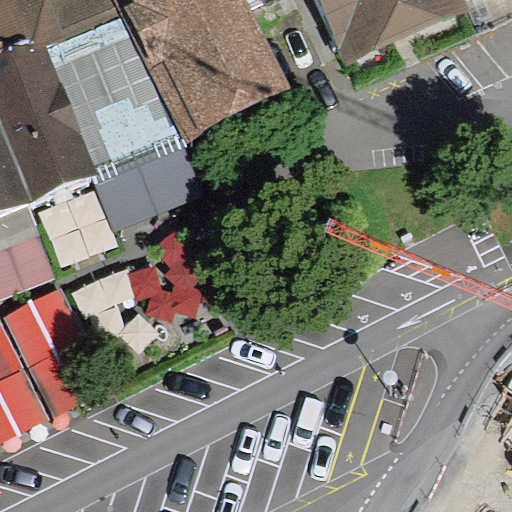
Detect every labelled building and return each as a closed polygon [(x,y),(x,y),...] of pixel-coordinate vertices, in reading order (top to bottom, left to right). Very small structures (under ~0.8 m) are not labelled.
[(172,145),(98,0),(0,0),(0,127),(32,210),(172,145)] [(228,0),(98,0),(172,145),(181,163),(295,106),(245,7),(234,12),(228,0)] [(228,0),(234,12),(245,7),(260,0),(228,0)] [(303,0),(346,72),(461,20),(452,0),(303,0)] [(452,0),(461,20),(497,0),(452,0)] [(0,222),(32,210),(0,127),(0,222)] [(164,320),(147,279),(85,304),(102,346),(164,320)] [(68,295),(0,331),(0,455),(6,466),(92,420),(64,369),(99,350),(68,295)]
